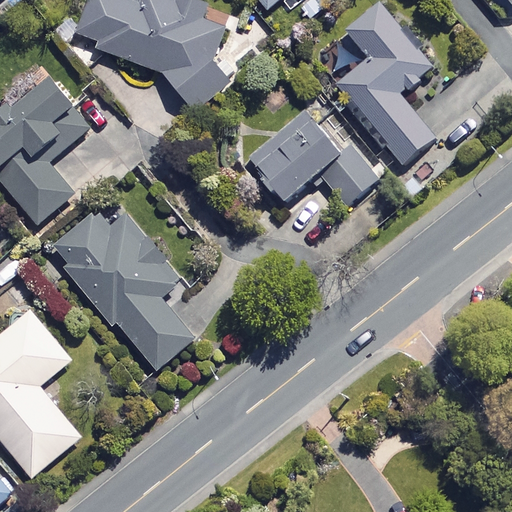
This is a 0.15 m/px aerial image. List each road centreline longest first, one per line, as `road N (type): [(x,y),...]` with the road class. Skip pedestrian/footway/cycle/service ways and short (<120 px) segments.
road 1 (tertiary): [(130,511),(393,297)]
road 2 (residential): [(393,297),(511,442)]
road 3 (tertiary): [(393,297),(511,200)]
